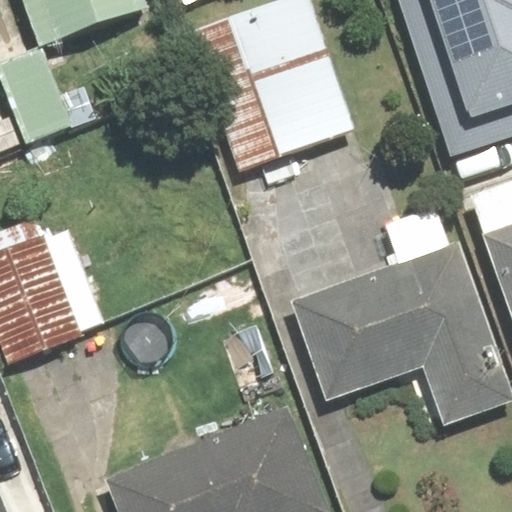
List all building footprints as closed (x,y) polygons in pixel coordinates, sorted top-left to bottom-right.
[(159,0),(36,0),(55,48),(162,6),(159,0)] [(316,0),(293,0),(196,37),(248,177),(367,132),(316,0)] [(511,0),(403,0),(452,154),(511,135),(511,0)] [(57,51),(8,70),(39,150),(87,131),(57,51)] [(0,121),(0,160),(24,151),(10,118),(0,121)] [(511,185),(480,197),(511,287),(511,185)] [(463,242),(451,211),(399,231),(410,259),(292,305),(333,410),(434,371),(456,428),(511,405),(511,326),(477,237),(463,242)] [(42,221),(0,237),(0,320),(18,366),(88,339),(42,221)] [(114,477),(127,511),(342,511),(299,403),(114,477)] [(0,511),(25,511),(0,446),(0,511)]
